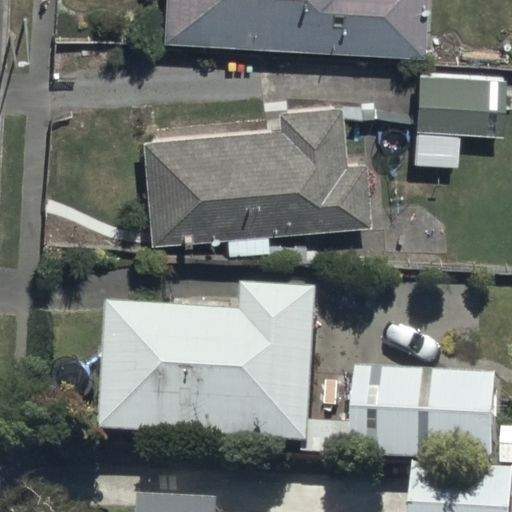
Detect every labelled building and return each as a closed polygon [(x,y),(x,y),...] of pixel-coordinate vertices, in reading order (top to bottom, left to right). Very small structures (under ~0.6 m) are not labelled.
[(163,0),(162,32),(420,43),(422,0),(163,0)] [(505,63),(417,59),(412,153),(454,155),(456,125),(502,127),(505,63)] [(140,125),(147,233),(225,228),(226,246),(267,244),(266,225),(371,218),(367,151),(343,152),(340,94),(271,98),(272,117),(140,125)] [(91,430),(312,445),(321,312),(100,297),(91,430)] [(418,463),(498,468),(501,378),(358,371),(354,460),(418,463)] [(511,511),(511,468),(498,468),(418,463),(416,511),(511,511)] [(140,503),(140,511),(224,511),(225,507),(140,503)]
